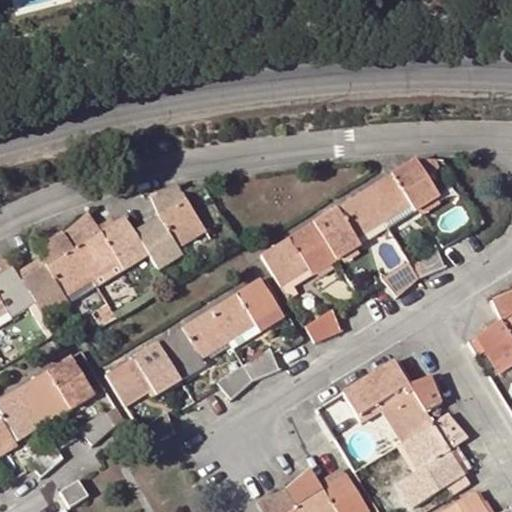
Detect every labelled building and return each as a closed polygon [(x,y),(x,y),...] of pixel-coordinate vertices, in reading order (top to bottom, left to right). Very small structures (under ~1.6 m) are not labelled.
[(304,271),(309,278),(314,274),(328,266),(339,259),(352,251),(358,247),(354,240),(367,231),(363,227),(377,217),(392,208),(396,213),(402,209),(408,205),(413,213),(436,198),(414,161),(402,168),(257,257),(274,283),(289,274),(292,279),(304,271)] [(0,312),(2,311),(5,316),(9,322),(33,306),(44,323),(80,299),(75,290),(71,284),(86,275),(101,266),(104,272),(117,265),(123,274),(147,258),(157,273),(181,257),(175,249),(188,241),(184,236),(201,227),(176,188),(147,199),(156,219),(145,226),(133,235),(123,219),(110,227),(99,234),(83,218),(63,236),(33,248),(39,259),(43,267),(18,283),(14,275),(9,268),(7,269),(0,273),(0,312)] [(380,223),(396,213),(392,208),(377,217),(380,223)] [(386,233),(380,223),(377,217),(363,227),(367,231),(354,240),(358,247),(360,250),(370,243),(386,233)] [(204,231),(201,227),(184,236),(188,241),(204,231)] [(433,248),(380,281),(395,298),(416,279),(443,269),(433,248)] [(352,251),(339,259),(343,265),(356,257),(352,251)] [(43,267),(39,259),(27,266),(14,275),(18,283),(43,267)] [(86,275),(89,281),(104,272),(101,266),(86,275)] [(328,266),(314,274),(318,280),(332,271),(328,266)] [(274,283),(286,303),(296,296),(291,289),(302,282),(309,278),(304,271),(292,279),(289,274),(274,283)] [(71,284),(75,290),(89,281),(86,275),(71,284)] [(133,392),(138,398),(145,394),(150,391),(155,399),(203,368),(198,360),(203,357),(210,353),(206,345),(221,336),(235,326),(240,333),(246,329),(252,326),(257,334),(281,319),(258,282),(103,379),(118,402),(133,392)] [(498,324),(474,339),(497,376),(511,366),(511,293),(490,303),(498,324)] [(339,333),(330,313),(304,329),(312,344),(339,333)] [(225,343),(240,333),(235,326),(221,336),(225,343)] [(206,345),(210,353),(225,343),(221,336),(206,345)] [(267,351),(213,385),(229,401),(251,383),(277,372),(267,351)] [(69,360),(0,402),(0,454),(14,446),(9,437),(15,433),(21,430),(17,423),(32,413),(47,404),(51,411),(58,407),(63,404),(68,412),(93,397),(69,360)] [(391,363),(340,396),(355,420),(377,406),(386,420),(392,416),(408,441),(418,456),(411,459),(418,471),(408,477),(395,485),(410,509),(441,490),(447,499),(468,486),(462,477),(447,454),(452,450),(465,438),(445,419),(430,427),(424,416),(439,407),(428,379),(406,388),(399,376),(391,363)] [(118,402),(122,408),(131,403),(138,398),(133,392),(118,402)] [(36,420),(51,411),(47,404),(32,413),(36,420)] [(21,430),(36,420),(32,413),(17,423),(21,430)] [(76,430),(91,447),(111,429),(102,414),(76,430)] [(172,435),(164,415),(137,432),(146,447),(172,435)] [(392,416),(386,420),(401,445),(408,441),(392,416)] [(391,451),(408,477),(418,471),(411,459),(418,456),(408,441),(401,445),(391,451)] [(59,460),(55,452),(52,445),(24,463),(39,479),(59,460)] [(447,454),(462,477),(465,474),(459,464),(460,463),(458,458),(452,450),(447,454)] [(364,511),(343,478),(321,492),(316,487),(305,474),(283,493),(257,504),(259,511),(364,511)] [(321,492),(343,478),(341,474),(329,481),(329,479),(322,483),(316,487),(321,492)] [(86,498),(76,484),(58,495),(67,510),(86,498)] [(477,492),(472,495),(483,511),(488,511),(485,505),(477,492)] [(483,511),(472,495),(443,511),(509,511),(508,510),(502,511),(483,511)]
